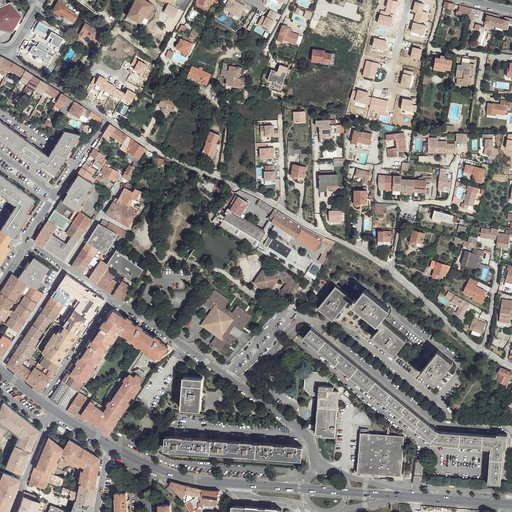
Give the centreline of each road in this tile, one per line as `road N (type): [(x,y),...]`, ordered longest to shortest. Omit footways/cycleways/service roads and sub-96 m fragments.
road 1 (residential): [(392,271),(108,118)]
road 2 (residential): [(110,297),(304,432),(321,467)]
road 3 (residential): [(421,450),(411,433),(294,339)]
road 4 (residential): [(110,297),(42,401)]
road 5 (residential): [(108,118),(4,52)]
